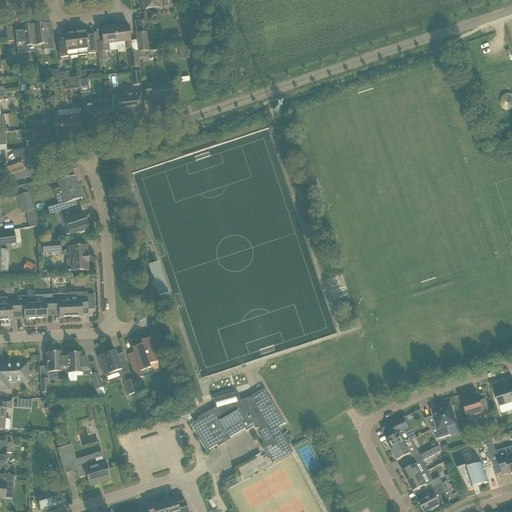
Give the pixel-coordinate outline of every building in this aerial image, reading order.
[(141,0),(142,9),(152,8),(160,7),(159,0),(141,0)] [(137,51),(138,52),(145,52),(148,51),(146,32),(144,32),(144,27),(142,27),(141,20),(134,21),(135,33),(137,51)] [(43,51),(54,49),(52,37),(46,38),(44,24),(32,26),(35,46),(42,45),(43,51)] [(17,48),(35,46),(32,26),(14,28),(17,48)] [(125,52),(125,49),(131,49),(129,36),(128,26),(114,28),(116,44),(117,53),(125,52)] [(116,44),(114,28),(100,30),(102,42),(96,43),(99,67),(105,67),(104,60),(105,60),(104,52),(110,51),(109,44),(116,44)] [(74,33),(77,56),(85,55),(95,54),(93,36),(86,36),(85,32),(74,33)] [(70,57),(77,56),(74,33),(63,35),(64,39),(57,40),(59,58),(70,57)] [(183,47),(178,47),(179,58),(184,58),(184,59),(192,58),(191,46),(183,47)] [(6,50),(7,60),(16,58),(14,49),(6,50)] [(129,52),(131,68),(131,72),(140,71),(139,67),(138,58),(138,52),(137,51),(129,52)] [(50,71),(51,81),(60,80),(59,70),(50,71)] [(141,85),(140,71),(131,72),(132,86),(141,85)] [(81,79),(78,79),(79,87),(88,86),(87,78),(81,79)] [(79,87),(78,79),(64,80),(65,89),(79,87)] [(162,82),(152,83),(145,84),(145,89),(146,99),(154,98),(154,103),(173,101),(172,90),(171,84),(162,85),(162,82)] [(11,97),(19,96),(18,88),(11,89),(11,97)] [(117,96),(118,102),(119,112),(128,111),(129,113),(143,112),(141,93),(117,96)] [(94,107),(84,108),(85,119),(86,129),(93,128),(93,126),(108,124),(107,115),(105,105),(105,100),(94,102),(94,107)] [(82,133),(81,123),(80,114),(65,116),(65,118),(59,119),(61,137),(69,136),(71,134),(82,133)] [(24,130),(26,149),(26,150),(36,148),(36,146),(50,144),(48,135),(47,127),(24,130)] [(19,150),(21,161),(28,161),(26,150),(26,149),(19,150)] [(49,216),(54,215),(54,214),(68,210),(74,208),(77,207),(75,201),(82,199),(74,176),(57,182),(64,202),(47,208),(49,216)] [(22,214),(25,213),(29,228),(37,227),(37,220),(37,219),(34,209),(33,209),(31,202),(28,193),(16,197),(19,206),(22,214)] [(83,212),(76,215),(74,208),(68,210),(54,214),(54,215),(57,224),(64,221),(69,236),(79,232),(80,233),(85,231),(84,230),(88,229),(83,212)] [(46,219),(37,219),(37,220),(37,227),(37,228),(47,228),(46,219)] [(0,245),(16,243),(14,232),(0,234),(0,245)] [(43,254),(61,253),(60,241),(42,242),(43,254)] [(69,259),(66,259),(67,271),(73,270),(73,271),(78,271),(88,271),(87,262),(88,262),(88,254),(87,254),(87,246),(77,246),(69,247),(69,259)] [(148,264),(158,296),(169,292),(159,261),(148,264)] [(35,266),(27,262),(24,269),(32,273),(35,266)] [(94,295),(87,295),(87,292),(69,293),(69,294),(70,302),(70,317),(82,317),(82,310),(95,309),(94,295)] [(70,317),(70,302),(69,294),(52,295),(52,311),(58,311),(59,318),(70,317)] [(47,311),(52,311),(52,295),(34,296),(35,296),(35,304),(35,319),(47,318),(47,311)] [(17,300),(17,313),(23,313),(24,320),(35,319),(35,304),(35,296),(34,296),(27,297),(27,296),(17,297),(17,300)] [(339,302),(337,303),(340,311),(342,310),(350,307),(347,299),(339,302)] [(7,305),(0,305),(0,316),(0,321),(12,320),(11,313),(17,313),(17,300),(11,301),(7,301),(7,305)] [(143,377),(142,371),(150,369),(149,365),(157,362),(153,347),(150,338),(144,340),(141,345),(132,348),(133,352),(127,355),(135,379),(143,377)] [(46,353),(46,363),(47,373),(61,373),(61,371),(67,371),(66,356),(60,357),(60,352),(46,353)] [(129,373),(129,372),(126,362),(119,365),(116,355),(115,356),(112,354),(111,352),(98,357),(101,366),(100,366),(103,376),(117,371),(121,375),(129,373)] [(66,354),(66,356),(67,371),(67,374),(91,373),(86,356),(81,357),(81,353),(66,354)] [(0,390),(8,390),(8,383),(28,382),(27,373),(27,363),(1,365),(1,367),(0,366),(0,390)] [(90,375),(92,381),(95,390),(102,388),(103,387),(98,372),(90,375)] [(48,379),(40,380),(41,394),(46,393),(48,393),(48,379)] [(133,379),(123,382),(128,395),(138,392),(133,379)] [(511,384),(506,386),(507,388),(494,392),(499,408),(511,403),(511,384)] [(229,438),(244,429),(262,418),(262,417),(269,413),(278,427),(284,423),(264,389),(258,392),(246,399),(214,408),(202,415),(201,415),(196,418),(197,420),(194,422),(190,424),(191,426),(205,451),(216,445),(217,447),(230,440),(229,438)] [(462,401),(465,410),(468,418),(482,413),(483,416),(490,414),(485,400),(479,401),(478,398),(471,400),(470,398),(462,401)] [(0,429),(3,430),(3,429),(9,430),(10,421),(8,419),(4,419),(5,409),(10,409),(11,402),(8,401),(0,400),(0,429)] [(89,422),(96,420),(92,404),(91,401),(85,402),(86,405),(89,422)] [(456,423),(453,414),(450,404),(431,410),(436,426),(430,429),(436,440),(450,435),(447,426),(456,423)] [(54,412),(51,406),(46,408),(49,415),(54,412)] [(262,418),(244,429),(245,431),(246,431),(248,430),(253,427),(263,443),(262,444),(261,448),(266,457),(266,459),(270,460),(272,463),(292,453),(289,447),(288,445),(278,427),(269,413),(262,417),(262,418)] [(406,432),(409,430),(405,421),(396,425),(394,423),(386,427),(391,437),(386,440),(392,450),(411,440),(406,432)] [(5,453),(11,453),(12,444),(6,443),(6,438),(2,438),(0,437),(0,468),(2,467),(4,467),(4,465),(7,462),(5,459),(5,453)] [(511,453),(505,456),(503,449),(495,451),(491,438),(485,440),(490,456),(493,465),(498,463),(502,474),(509,472),(510,474),(511,473),(511,453)] [(417,450),(416,450),(411,440),(392,450),(397,461),(406,456),(409,461),(420,455),(417,450)] [(69,446),(68,445),(57,449),(62,464),(76,460),(71,445),(69,446)] [(463,451),(467,463),(473,461),(470,449),(463,451)] [(408,481),(421,475),(416,465),(432,457),(429,451),(420,455),(409,461),(412,466),(402,471),(408,481)] [(93,457),(74,463),(78,478),(86,476),(89,485),(98,483),(97,482),(100,481),(101,482),(110,479),(107,469),(109,469),(106,460),(95,463),(93,457)] [(488,482),(485,473),(481,463),(467,468),(466,465),(457,468),(469,491),(474,489),(473,487),(488,482)] [(58,474),(56,468),(47,470),(49,477),(58,474)] [(0,498),(5,498),(6,485),(13,485),(13,476),(0,475),(0,498)] [(443,483),(440,478),(427,485),(421,475),(408,481),(413,492),(418,489),(421,494),(443,483)] [(234,479),(224,484),(226,488),(227,490),(237,484),(237,483),(234,479)] [(421,494),(424,499),(418,502),(423,511),(425,511),(428,511),(429,511),(434,509),(433,508),(447,501),(442,491),(445,489),(443,483),(421,494)] [(35,494),(37,500),(40,510),(64,502),(59,487),(35,494)] [(175,498),(164,501),(167,511),(187,511),(184,500),(176,503),(175,498)] [(155,504),(146,507),(148,511),(167,511),(164,501),(155,504)]
